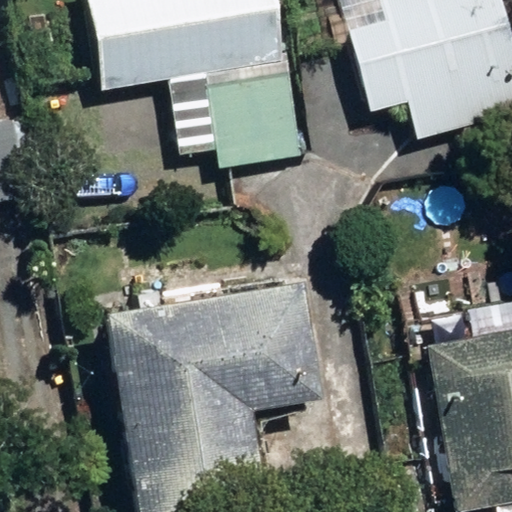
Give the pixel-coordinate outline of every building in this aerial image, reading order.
[(275,0),(93,0),(108,90),(206,75),(285,63),(275,0)] [(405,97),(416,135),(511,108),(511,48),(498,0),(339,0),(369,106),(405,97)] [(300,155),(285,63),(206,75),(221,167),(300,155)] [(0,124),(0,199),(20,197),(19,189),(37,187),(29,121),(0,124)] [(103,309),(134,511),(265,511),(248,405),(316,394),(298,280),(103,309)] [(506,501),(508,511),(511,511),(511,326),(423,343),(453,510),(506,501)]
